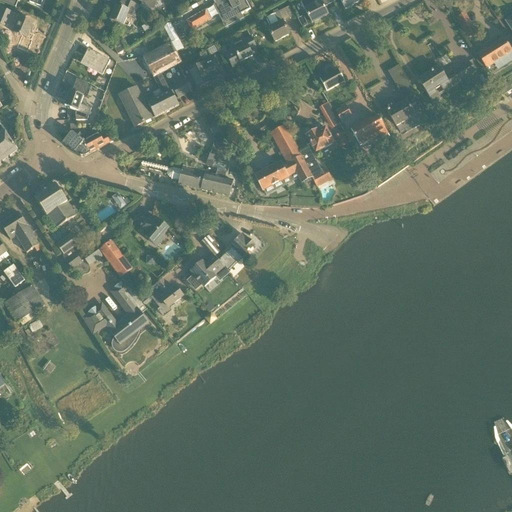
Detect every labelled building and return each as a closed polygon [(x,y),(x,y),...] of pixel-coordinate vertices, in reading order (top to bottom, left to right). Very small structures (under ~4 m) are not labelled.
[(14,0),(13,0),(0,0),(0,1),(0,2),(16,9),(18,2),(14,0)] [(134,22),(137,15),(140,8),(122,0),(120,0),(117,7),(116,7),(113,13),(110,12),(104,26),(114,30),(117,24),(123,27),(126,18),(134,22)] [(241,15),(251,10),(245,0),(212,0),(215,5),(219,12),(223,19),(235,12),(234,10),(237,9),(241,15)] [(305,11),(312,24),(314,23),(315,25),(321,22),(319,20),(328,16),(322,5),(325,3),(331,0),(306,0),(301,3),(305,11)] [(339,0),(345,10),(358,3),(356,0),(339,0)] [(215,5),(206,10),(187,21),(191,29),(193,32),(214,21),(212,17),(219,12),(215,5)] [(291,7),(279,13),(277,10),(273,13),(274,15),(267,18),(272,28),(268,30),(275,43),(289,36),(283,23),(291,19),(289,16),(294,13),(291,7)] [(0,24),(6,27),(8,23),(16,27),(13,33),(27,39),(34,22),(20,17),(20,18),(11,14),(12,13),(2,9),(0,13),(0,24)] [(298,19),(302,29),(308,26),(303,16),(298,19)] [(170,42),(178,39),(172,22),(164,25),(170,42)] [(472,38),(467,29),(462,32),(467,41),(472,38)] [(235,52),(226,56),(232,67),(253,57),(251,53),(257,50),(251,37),(232,47),(235,52)] [(505,66),(511,61),(511,53),(503,39),(477,55),(486,69),(501,60),(505,66)] [(112,46),(118,55),(126,50),(120,40),(112,46)] [(154,78),(161,74),(181,64),(171,44),(143,58),(152,74),(154,78)] [(83,64),(103,75),(110,62),(88,50),(85,56),(87,57),(83,64)] [(198,89),(207,85),(212,82),(211,80),(223,74),(215,57),(192,68),(191,71),(189,71),(192,77),(196,85),(198,89)] [(419,81),(432,101),(476,73),(469,62),(455,71),(457,75),(448,81),(440,68),(419,81)] [(345,82),(338,70),(320,80),(327,92),(345,82)] [(161,74),(154,78),(163,97),(154,101),(148,105),(155,118),(179,106),(172,92),(170,93),(161,74)] [(190,88),(196,85),(192,77),(186,80),(190,88)] [(73,90),(84,95),(88,84),(76,80),(73,90)] [(186,80),(172,87),(178,99),(192,91),(190,88),(186,80)] [(506,95),(511,91),(505,81),(495,87),(500,94),(504,92),(506,95)] [(423,112),(416,100),(419,99),(412,87),(403,92),(406,97),(408,100),(396,108),(391,99),(383,103),(396,127),(400,134),(405,130),(407,133),(420,126),(421,125),(421,124),(421,123),(420,121),(426,117),(423,112)] [(148,105),(154,101),(150,95),(142,99),(136,88),(120,97),(135,128),(152,120),(145,106),(148,105)] [(87,121),(89,115),(91,109),(80,105),(83,97),(70,92),(65,107),(76,111),(76,121),(87,121)] [(336,117),(327,123),(331,130),(341,125),(336,117)] [(390,138),(386,132),(378,117),(366,124),(365,122),(351,130),(360,147),(368,142),(371,148),(372,148),(373,148),(375,147),(376,146),(377,146),(379,145),(383,141),(390,138)] [(218,124),(216,125),(210,127),(209,128),(212,135),(221,131),(218,124)] [(312,179),(298,154),(284,126),(271,134),(288,164),(282,168),(279,164),(255,178),(263,192),(296,174),(302,184),(312,179)] [(316,153),(334,143),(326,128),(319,132),(317,130),(307,136),(316,153)] [(4,132),(0,135),(0,164),(18,152),(4,132)] [(90,155),(110,144),(106,135),(101,138),(99,134),(91,132),(90,137),(94,142),(86,147),(90,155)] [(350,143),(344,132),(335,137),(341,148),(350,143)] [(72,133),(63,144),(81,158),(84,158),(90,155),(86,147),(94,142),(90,137),(85,139),(80,133),(76,136),(72,133)] [(308,148),(298,154),(312,179),(313,178),(318,188),(332,181),(326,169),(321,172),(308,148)] [(164,179),(169,161),(145,155),(140,173),(164,179)] [(179,181),(178,185),(230,198),(234,181),(182,169),(182,170),(174,168),(173,168),(171,169),(169,169),(167,170),(167,174),(168,176),(169,177),(170,178),(171,179),(179,181)] [(56,228),(76,215),(56,186),(35,200),(46,217),(48,216),(56,228)] [(127,199),(123,201),(119,205),(122,209),(126,206),(129,203),(127,199)] [(19,213),(0,225),(9,239),(15,235),(26,253),(35,247),(38,252),(42,249),(19,213)] [(142,220),(140,232),(146,233),(144,235),(157,247),(165,238),(163,236),(169,230),(158,220),(155,222),(142,220)] [(211,223),(206,227),(210,233),(215,229),(211,223)] [(65,256),(73,249),(79,244),(71,234),(56,244),(65,256)] [(231,247),(232,249),(228,253),(227,253),(219,261),(228,271),(230,272),(229,270),(236,263),(234,261),(239,256),(243,259),(244,258),(246,259),(249,256),(248,254),(255,247),(248,241),(243,235),(231,247)] [(203,242),(215,257),(220,253),(211,243),(214,241),(211,237),(203,242)] [(78,248),(83,255),(95,246),(90,240),(80,247),(78,248)] [(111,243),(100,251),(121,279),(132,271),(111,243)] [(103,257),(101,255),(95,246),(83,255),(82,256),(90,266),(103,257)] [(73,249),(65,256),(63,257),(73,270),(83,263),(73,249)] [(191,272),(195,277),(189,282),(196,290),(202,285),(205,288),(223,273),(221,271),(224,268),(220,263),(214,256),(208,261),(209,262),(205,265),(202,262),(191,272)] [(14,265),(3,271),(14,288),(24,281),(14,265)] [(171,291),(167,286),(162,279),(156,284),(145,295),(149,300),(152,298),(160,308),(165,304),(168,309),(183,297),(175,288),(171,291)] [(148,324),(141,315),(138,310),(143,306),(139,300),(124,283),(111,293),(122,307),(129,316),(117,325),(111,316),(101,304),(96,308),(88,314),(89,314),(83,319),(93,336),(107,327),(110,330),(109,331),(115,339),(116,340),(115,341),(114,343),(114,344),(114,346),(114,347),(114,349),(115,350),(117,351),(118,352),(120,353),(121,353),(123,352),(124,351),(126,350),(127,349),(127,348),(128,346),(127,344),(127,343),(126,341),(136,334),(140,330),(148,324)] [(33,287),(5,305),(17,324),(45,306),(33,287)] [(144,306),(151,302),(149,300),(145,295),(139,299),(144,306)] [(39,321),(29,327),(32,333),(42,327),(39,321)] [(49,361),(42,369),(47,373),(53,365),(49,361)]
